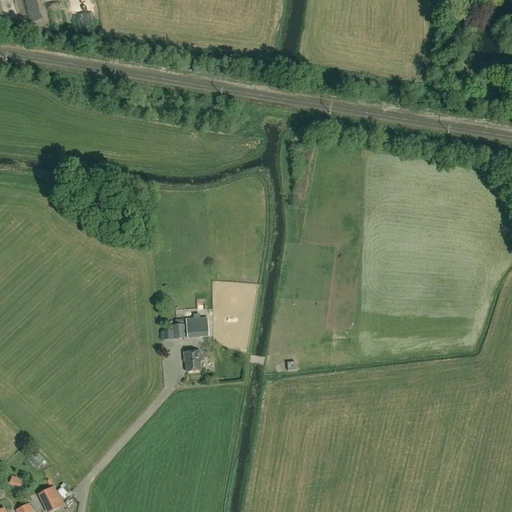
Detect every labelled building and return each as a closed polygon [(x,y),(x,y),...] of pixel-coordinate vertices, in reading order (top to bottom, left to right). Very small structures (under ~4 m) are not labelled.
[(201,318),(186,319),(187,338),(209,337),(208,321),(201,322),(201,318)] [(184,339),(183,326),(174,327),(175,340),(184,339)] [(187,373),(202,372),(200,352),(184,353),(185,363),(186,363),(187,373)] [(41,463),(47,458),(37,448),(31,452),(41,463)] [(13,473),(10,480),(20,485),(23,477),(13,473)] [(62,494),(68,491),(65,485),(59,487),(62,494)] [(54,488),(39,495),(47,511),(51,511),(63,506),(54,488)]
